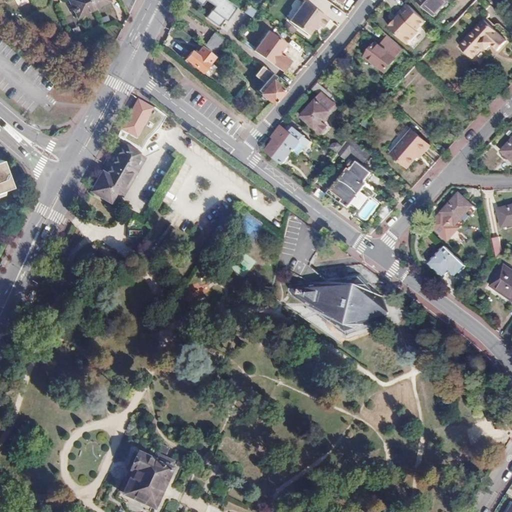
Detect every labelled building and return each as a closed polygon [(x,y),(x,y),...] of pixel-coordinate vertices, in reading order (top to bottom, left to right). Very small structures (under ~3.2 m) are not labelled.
[(109,1),(108,0),(66,0),(75,18),(109,1)] [(235,7),(225,0),(194,0),(201,5),(205,0),(213,6),(205,17),(218,26),(226,15),(227,16),(235,7)] [(419,0),(423,4),(435,14),(448,0),(419,0)] [(420,8),(435,22),(454,4),(449,0),(448,0),(435,14),(423,4),(420,8)] [(323,29),(330,20),(305,2),(291,23),(310,37),(318,25),(323,29)] [(408,5),(399,14),(401,16),(397,20),(389,29),(407,45),(419,33),(417,31),(426,22),(408,5)] [(248,15),(252,9),(249,6),(244,12),(248,15)] [(506,40),(484,19),(459,46),(472,57),(482,46),(486,49),(490,44),(497,50),(506,40)] [(291,35),(296,29),(287,21),(282,27),(291,35)] [(285,44),(268,31),(253,51),(282,72),(290,61),(283,56),(282,58),(277,54),(285,44)] [(213,32),(201,46),(212,55),(224,39),(213,32)] [(384,74),(404,50),(388,36),(380,47),(376,45),(365,58),(384,74)] [(201,46),(200,46),(194,54),(191,52),(185,59),(200,71),(213,56),(212,55),(201,46)] [(266,99),(272,104),(283,91),(269,79),(273,75),(267,71),(261,66),(252,75),(261,82),(264,85),(257,92),(258,95),(259,97),(261,98),(262,99),(263,100),(265,99),(266,99)] [(328,102),(335,94),(319,81),(312,89),(328,102)] [(255,90),(257,92),(264,85),(261,82),(255,90)] [(330,112),(315,99),(301,115),(316,129),(330,112)] [(138,138),(153,108),(142,102),(139,107),(135,105),(123,130),(138,138)] [(281,128),(275,136),(293,151),(299,155),(305,147),(299,142),(302,137),(291,129),(288,133),(281,128)] [(407,167),(417,157),(421,153),(423,155),(431,147),(413,130),(392,153),(407,167)] [(293,151),(275,136),(273,138),(276,140),(268,152),(283,164),(289,157),(294,161),(299,155),(293,151)] [(511,138),(501,150),(511,160),(511,138)] [(142,159),(115,144),(89,191),(109,202),(129,165),(136,169),(142,159)] [(348,170),(351,172),(357,163),(355,161),(348,170)] [(317,169),(322,173),(327,167),(322,163),(317,169)] [(351,207),(375,176),(357,163),(351,172),(348,170),(331,192),(343,201),(341,204),(349,210),(351,207)] [(129,165),(115,192),(121,196),(136,169),(129,165)] [(322,173),(312,185),(321,192),(336,173),(328,167),(327,167),(322,173)] [(388,203),(373,191),(354,216),(369,228),(388,203)] [(473,208),(459,195),(442,212),(456,225),(473,208)] [(511,224),(511,203),(497,207),(501,227),(511,224)] [(500,236),(493,239),(497,252),(497,253),(504,251),(500,236)] [(466,265),(446,247),(430,265),(445,277),(451,270),(457,276),(466,265)] [(511,269),(506,265),(491,286),(511,300),(511,269)] [(360,272),(297,279),(293,293),(344,329),(374,321),(378,309),(382,295),(360,272)] [(91,378),(96,389),(109,382),(103,371),(91,378)] [(161,448),(157,455),(166,459),(170,452),(161,448)] [(137,456),(128,475),(133,477),(124,498),(153,511),(162,491),(173,467),(156,459),(153,464),(137,456)] [(133,477),(128,475),(119,496),(124,498),(133,477)]
